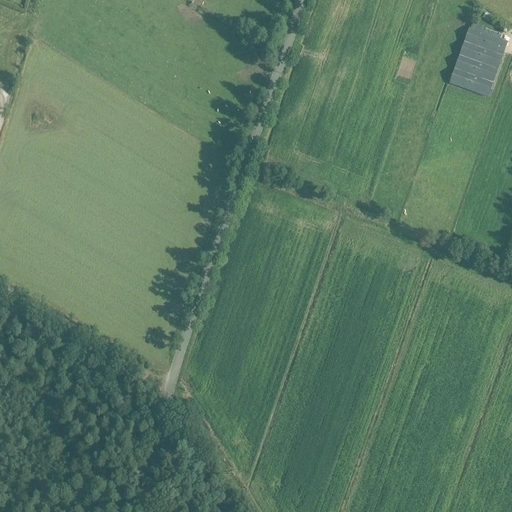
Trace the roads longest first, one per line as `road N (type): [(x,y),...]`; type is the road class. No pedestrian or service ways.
road 1 (unclassified): [(147,511),(172,375),(302,0)]
road 2 (track): [(0,285),(169,387)]
road 3 (track): [(254,511),(168,394)]
